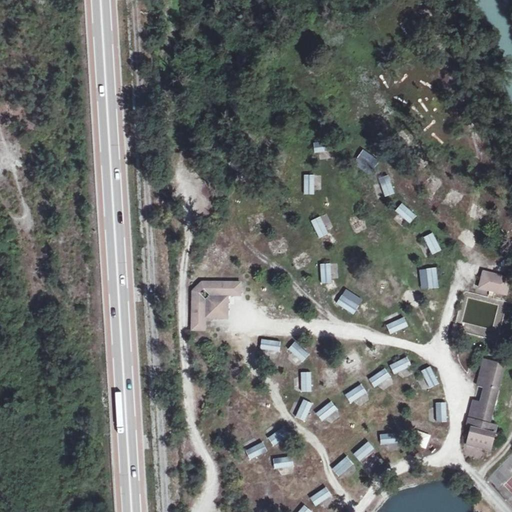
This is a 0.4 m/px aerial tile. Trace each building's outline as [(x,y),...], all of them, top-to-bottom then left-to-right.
[(314,153),(333,150),(331,140),(312,143),(314,153)] [(363,169),(372,155),(362,148),(353,162),(363,169)] [(303,174),(303,194),(314,194),(314,174),(303,174)] [(378,199),(394,193),(388,177),(372,182),(378,199)] [(401,202),(394,210),(398,214),(394,219),(405,229),(417,215),(401,202)] [(318,238),(328,233),(320,215),(310,220),(318,238)] [(433,234),(417,241),(425,258),(441,250),(433,234)] [(320,283),(332,282),(331,262),(319,263),(320,283)] [(438,288),(436,267),(418,268),(420,289),(438,288)] [(511,276),(483,268),(481,279),(491,282),(489,287),(506,293),(511,276)] [(240,275),(194,272),(189,323),(203,324),(204,308),(224,310),(227,289),(239,290),(240,275)] [(491,282),(481,279),(479,285),(489,287),(491,282)] [(353,314),(363,298),(345,287),(335,303),(353,314)] [(385,323),(390,334),(408,326),(403,315),(385,323)] [(464,324),(453,321),(451,331),(461,335),(464,324)] [(259,349),(279,351),(281,340),(261,338),(259,349)] [(301,363),(309,353),(294,340),(286,349),(301,363)] [(393,374),(411,366),(406,355),(389,363),(393,374)] [(473,425),(491,360),(483,357),(464,428),(468,429),(493,436),(496,425),(487,422),(485,428),(473,425)] [(503,362),(491,360),(473,425),(485,428),(487,422),(503,362)] [(430,365),(420,369),(424,377),(418,380),(423,391),(438,384),(430,365)] [(373,387),(391,378),(385,367),(368,376),(373,387)] [(311,391),(311,371),(297,371),(297,391),(311,391)] [(350,403),(367,393),(361,383),(344,393),(350,403)] [(302,398),(294,416),(304,421),(313,403),(302,398)] [(314,411),(321,421),(327,417),(331,423),(342,416),(331,400),(314,411)] [(435,409),(429,409),(430,422),(447,421),(446,402),(434,402),(435,409)] [(273,445),(290,434),(283,425),(267,436),(273,445)] [(493,436),(468,429),(465,443),(489,450),(493,436)] [(414,445),(425,449),(430,434),(419,430),(414,445)] [(379,433),(380,444),(397,443),(396,432),(379,433)] [(250,459),(267,451),(262,440),(245,449),(250,459)] [(368,440),(352,453),(359,461),(374,448),(368,440)] [(338,476),(353,464),(346,455),(331,467),(338,476)] [(292,467),(292,456),(272,457),(273,468),(292,467)] [(325,485),(309,497),(315,507),(332,495),(325,485)] [(332,497),(322,501),(324,507),(334,503),(332,497)]
